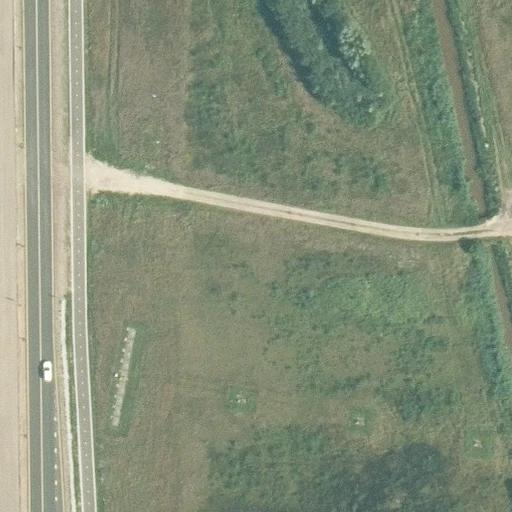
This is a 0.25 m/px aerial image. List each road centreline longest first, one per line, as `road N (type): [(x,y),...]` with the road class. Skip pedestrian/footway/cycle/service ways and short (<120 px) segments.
road 1 (primary): [(41,511),(36,0)]
road 2 (track): [(77,177),(393,232),(511,228)]
